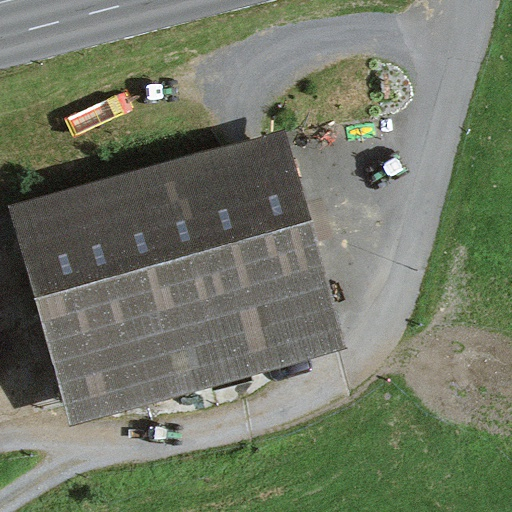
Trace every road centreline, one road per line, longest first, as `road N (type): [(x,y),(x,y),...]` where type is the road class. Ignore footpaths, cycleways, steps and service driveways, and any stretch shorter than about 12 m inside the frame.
road 1 (track): [(463,0),(471,27),(407,282),(382,337),(344,378),(268,415),(81,450),(0,439)]
road 2 (secondary): [(0,37),(142,0)]
